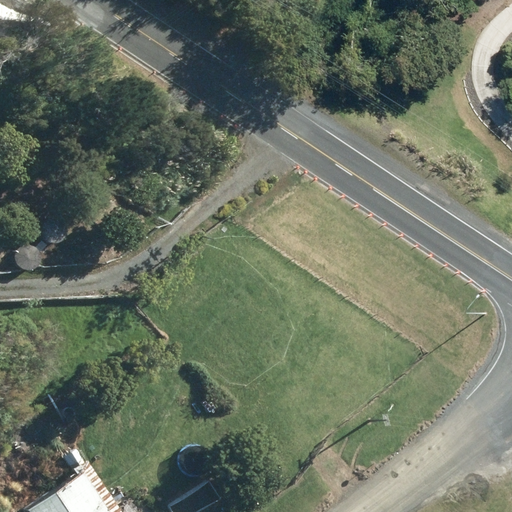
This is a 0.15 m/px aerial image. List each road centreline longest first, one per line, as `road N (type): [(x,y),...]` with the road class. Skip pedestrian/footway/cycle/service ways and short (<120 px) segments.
road 1 (secondary): [(100,0),(511,272)]
road 2 (unclassified): [(316,511),(511,377)]
